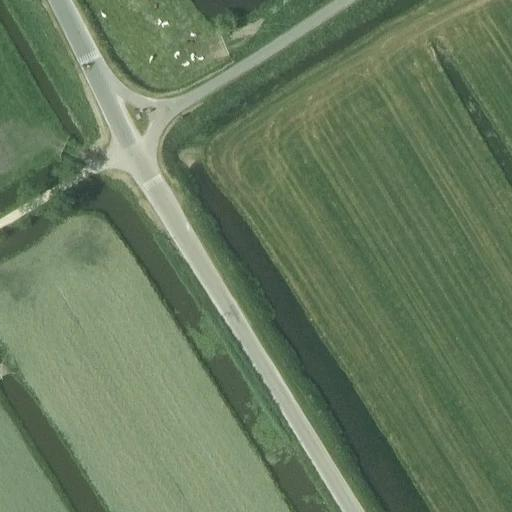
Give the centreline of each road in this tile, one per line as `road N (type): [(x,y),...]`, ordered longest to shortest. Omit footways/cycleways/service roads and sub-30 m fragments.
road 1 (unclassified): [(350,511),(128,148),(52,0)]
road 2 (track): [(0,226),(346,0)]
